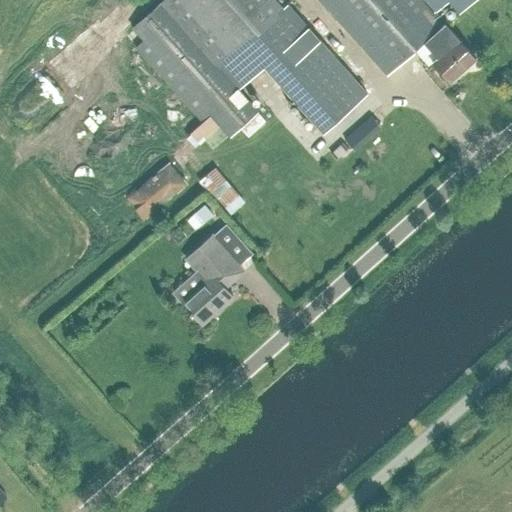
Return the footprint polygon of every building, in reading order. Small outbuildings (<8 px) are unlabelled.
[(162,0),(133,27),(143,38),(136,46),(202,122),(211,114),(230,135),(258,110),(218,66),(245,42),(323,131),(366,92),(286,3),(284,6),(278,0),(162,0)] [(321,0),(387,74),(425,41),(438,55),(432,60),(450,80),(476,57),(433,9),(425,0),(321,0)] [(425,0),(433,9),(444,0),(448,0),(458,10),(468,0),(425,0)] [(143,220),(187,183),(169,161),(124,198),(143,220)] [(198,180),(212,200),(231,186),(216,167),(198,180)] [(182,208),(189,218),(208,206),(201,196),(182,208)] [(254,230),(261,222),(241,205),(234,213),(254,230)] [(206,279),(183,300),(203,322),(233,295),(225,286),(244,269),(240,264),(251,253),(225,223),(213,234),(186,257),(206,279)] [(467,374),(439,396),(450,411),(479,388),(467,374)]
